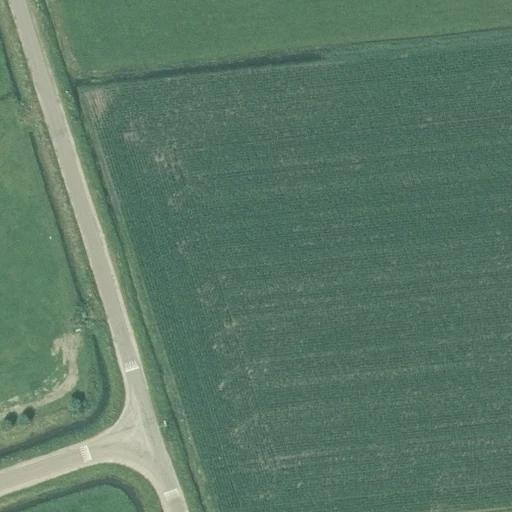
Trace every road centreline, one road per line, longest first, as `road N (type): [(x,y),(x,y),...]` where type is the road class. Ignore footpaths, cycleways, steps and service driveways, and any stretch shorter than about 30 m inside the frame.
road 1 (unclassified): [(147,438),(12,0)]
road 2 (unclassified): [(0,487),(147,438)]
